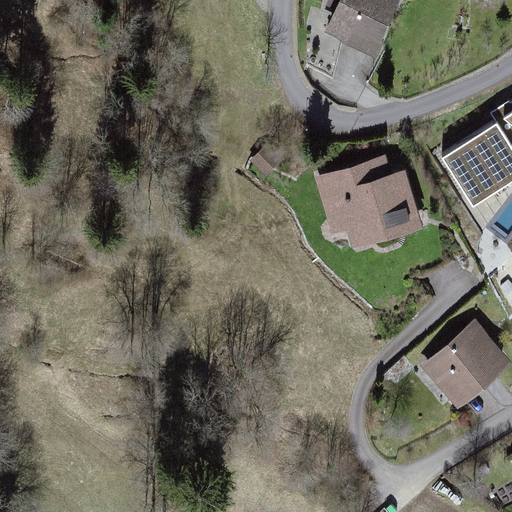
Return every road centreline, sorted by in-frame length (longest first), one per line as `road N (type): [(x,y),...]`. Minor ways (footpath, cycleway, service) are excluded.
road 1 (residential): [(511,65),(438,109),(341,131),(307,113),(284,56),(284,0)]
road 2 (residential): [(511,409),(389,482)]
